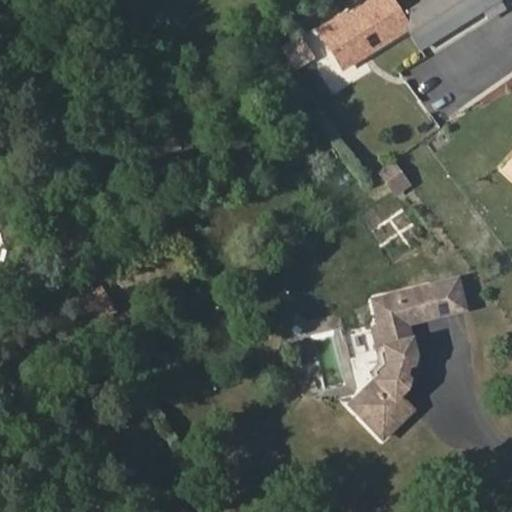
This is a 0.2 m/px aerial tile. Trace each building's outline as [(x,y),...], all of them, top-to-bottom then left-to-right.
[(381,0),(350,20),(347,17),(323,32),(349,66),(409,31),(402,19),(389,0),(381,0)] [(409,31),(422,51),(481,14),(471,0),(432,0),(402,19),(409,31)] [(486,22),(508,10),(502,0),(471,0),(481,14),(486,22)] [(342,70),(349,66),(323,32),(320,34),(342,70)] [(461,276),(437,282),(444,315),(469,309),(461,276)] [(81,295),(95,320),(118,307),(104,282),(81,295)] [(405,290),(408,301),(381,309),(385,320),(379,331),(381,343),(389,340),(394,360),(381,380),(355,407),(384,438),(413,411),(405,398),(412,388),(423,356),(409,333),(407,324),(444,315),(437,282),(405,290)] [(405,290),(379,298),(381,309),(408,301),(405,290)] [(383,360),(373,373),(381,380),(394,360),(389,340),(381,343),(383,360)]
